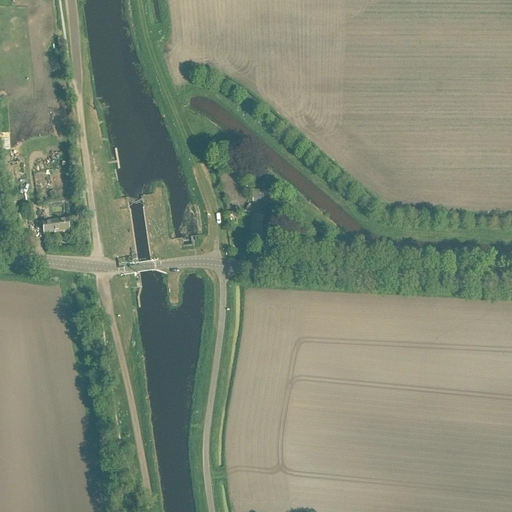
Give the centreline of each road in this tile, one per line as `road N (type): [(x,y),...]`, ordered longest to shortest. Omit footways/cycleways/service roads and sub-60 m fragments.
road 1 (tertiary): [(511,284),(224,264)]
road 2 (track): [(103,268),(71,0)]
road 3 (unclassified): [(213,511),(206,449),(224,264)]
road 4 (track): [(103,268),(146,511)]
road 5 (tertiary): [(224,264),(103,268),(0,258)]
road 6 (track): [(215,263),(215,216),(170,102)]
